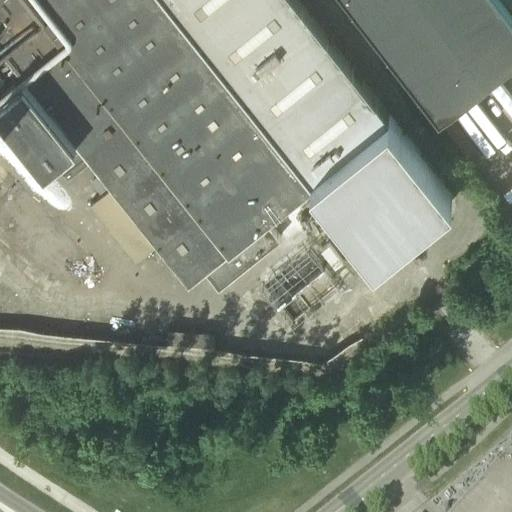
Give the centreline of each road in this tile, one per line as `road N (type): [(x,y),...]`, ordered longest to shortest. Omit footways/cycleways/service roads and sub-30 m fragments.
road 1 (unknown): [(0,220),(106,295),(203,333),(265,342),(319,332),(396,292),(418,296),(480,369)]
road 2 (unclassified): [(341,511),(511,373)]
